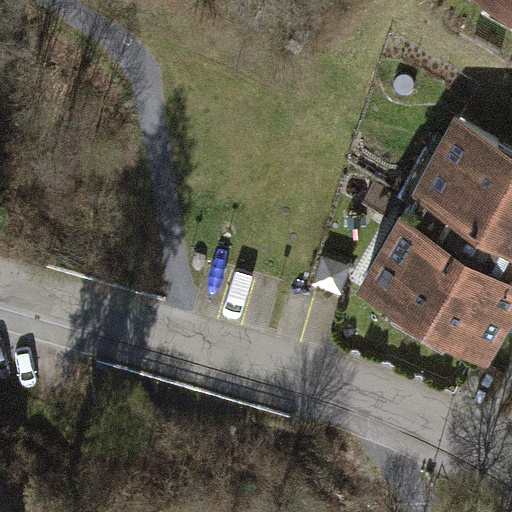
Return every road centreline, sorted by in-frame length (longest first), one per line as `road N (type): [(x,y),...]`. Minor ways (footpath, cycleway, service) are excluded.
road 1 (residential): [(0,281),(337,379),(410,406),(511,461)]
road 2 (track): [(175,332),(181,299),(149,96),(129,56),(92,20),(54,0)]
